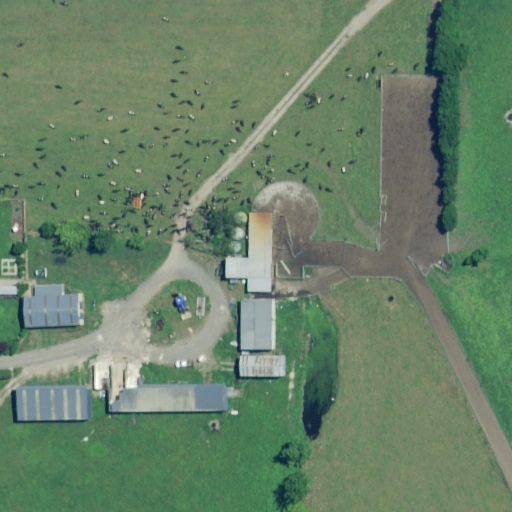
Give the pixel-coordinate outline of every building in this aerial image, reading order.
[(236,226),(247,228),(250,214),(239,212),(236,226)] [(274,293),(275,215),(253,214),(253,259),(232,258),(231,279),(252,279),(252,292),(274,293)] [(135,226),(118,225),(117,237),(134,239),(135,226)] [(247,228),(236,226),(233,240),(244,243),(247,228)] [(244,243),(233,240),(230,253),(242,255),(244,243)] [(64,295),(64,286),(38,287),(39,298),(28,298),(30,329),(84,326),(83,294),(64,295)] [(20,288),(3,287),(3,296),(20,296),(20,288)] [(276,350),(276,301),(245,301),(245,350),(276,350)] [(286,358),(245,357),(245,377),(286,378),(286,358)] [(112,390),(112,364),(97,364),(97,391),(112,390)] [(229,412),(229,388),(114,388),(114,413),(229,412)] [(92,421),(92,390),(22,390),(22,422),(92,421)]
